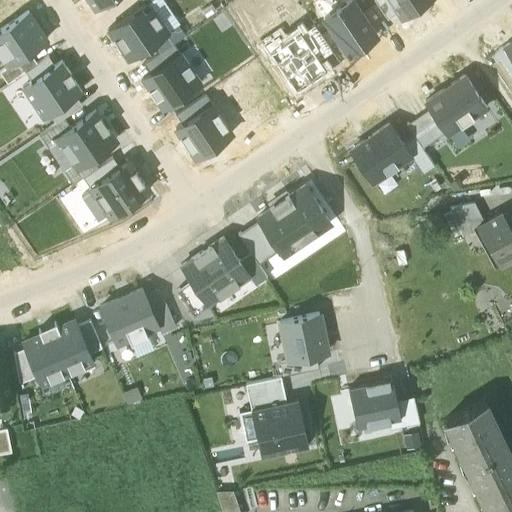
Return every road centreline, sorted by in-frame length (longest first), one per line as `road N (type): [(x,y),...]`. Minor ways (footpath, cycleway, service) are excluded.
road 1 (residential): [(511,0),(304,139)]
road 2 (residential): [(198,209),(64,0)]
road 3 (residential): [(304,139),(364,227),(381,353)]
road 4 (residential): [(198,209),(0,307)]
road 5 (residential): [(304,139),(198,209)]
